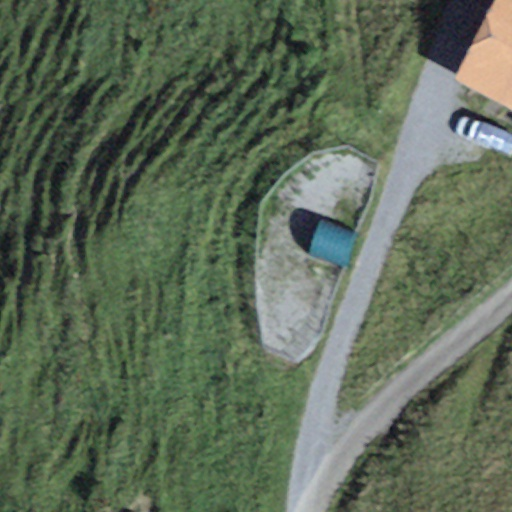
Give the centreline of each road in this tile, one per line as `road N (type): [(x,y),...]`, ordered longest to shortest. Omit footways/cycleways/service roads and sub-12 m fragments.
road 1 (track): [(314,497),(324,387),(417,91),(465,0)]
road 2 (unclassified): [(308,511),(354,438),(511,293)]
